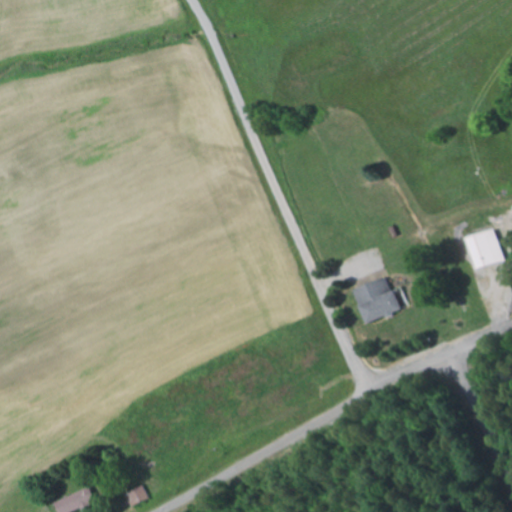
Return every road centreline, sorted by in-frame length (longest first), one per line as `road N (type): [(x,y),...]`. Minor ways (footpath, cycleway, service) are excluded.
road 1 (residential): [(367,392),(190,0)]
road 2 (residential): [(156,511),(367,392),(511,323)]
road 3 (residential): [(511,481),(449,352)]
